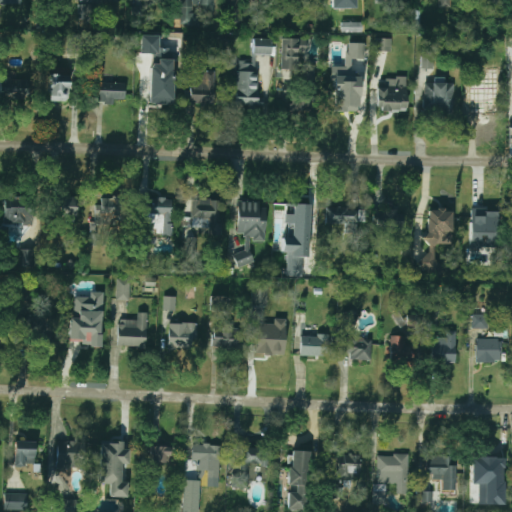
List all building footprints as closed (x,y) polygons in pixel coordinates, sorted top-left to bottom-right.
[(179,0),(179,25),(196,25),(196,5),(212,5),(212,0),(179,0)] [(239,22),(239,0),(226,0),(227,23),(239,22)] [(331,0),(332,8),(356,7),(355,0),(331,0)] [(438,0),(439,8),(451,8),(450,0),(438,0)] [(95,22),(95,4),(78,4),(78,22),(95,22)] [(341,33),(362,33),(362,22),(341,22),(341,33)] [(68,53),(82,53),(82,34),(68,34),(68,53)] [(158,35),(140,35),(140,53),(158,53),(158,35)] [(271,54),(271,38),(253,38),(253,54),(271,54)] [(282,38),(282,68),(298,68),(298,59),(305,59),(305,38),(282,38)] [(391,51),(391,38),(376,38),(375,51),(391,51)] [(364,43),(346,43),(346,63),(333,63),(333,110),(360,110),(360,74),(351,74),(351,58),(364,59),(364,43)] [(170,58),(171,48),(158,48),(158,57),(170,58)] [(433,69),(433,52),(421,52),(421,68),(433,69)] [(257,105),(257,62),(237,62),(237,105),(257,105)] [(303,78),(315,78),(315,65),(303,65),(303,78)] [(172,70),(152,70),(152,74),(143,74),(143,98),(172,98),(172,70)] [(214,71),(191,71),(191,103),(214,103),(214,71)] [(70,74),(48,74),(48,101),(70,101),(70,74)] [(406,76),(386,76),(386,85),(377,85),(377,111),(406,111),(406,76)] [(0,77),(0,99),(29,99),(29,77),(0,77)] [(453,112),(453,79),(424,79),(424,112),(453,112)] [(125,104),(125,82),(97,82),(97,104),(125,104)] [(470,89),(470,115),(496,115),(496,89),(470,89)] [(313,111),(313,95),(292,94),(291,110),(313,111)] [(193,199),(192,227),(210,227),(209,234),(220,235),(221,200),(193,199)] [(123,224),(123,202),(95,202),(95,224),(123,224)] [(251,265),(252,241),(265,241),(265,203),(237,202),(237,233),(245,233),(245,251),(235,251),(235,265),(251,265)] [(32,224),(32,204),(5,204),(5,224),(32,224)] [(78,222),(78,204),(56,204),(56,222),(78,222)] [(151,225),(151,235),(172,235),(172,206),(142,206),(142,225),(151,225)] [(356,233),(356,222),(365,222),(365,207),(326,207),(326,223),(345,223),(345,233),(356,233)] [(462,225),(462,246),(475,246),(476,226),(496,226),(496,208),(475,208),(474,225),(462,225)] [(452,209),(427,209),(425,273),(438,273),(439,244),(451,244),(452,209)] [(277,225),(277,262),(291,262),(291,241),(309,241),(309,210),(288,210),(288,225),(277,225)] [(376,236),(403,236),(403,210),(376,210),(376,236)] [(197,237),(186,237),(185,261),(197,262),(197,237)] [(34,267),(34,249),(19,249),(19,267),(34,267)] [(147,250),(139,250),(139,262),(147,262),(147,250)] [(155,286),(155,277),(145,277),(145,285),(155,286)] [(117,299),(130,299),(130,279),(117,279),(117,299)] [(265,320),(265,285),(252,285),(252,320),(265,320)] [(103,308),(92,308),(92,316),(82,316),(83,287),(68,287),(66,344),(101,345),(103,308)] [(163,309),(175,310),(176,296),(163,296),(163,309)] [(232,313),(232,296),(210,296),(210,313),(232,313)] [(488,307),(473,307),(473,328),(488,328),(488,307)] [(355,312),(343,312),(343,330),(355,330),(355,312)] [(146,313),(137,313),(137,320),(118,320),(118,346),(146,346),(146,313)] [(25,314),(25,341),(54,341),(54,315),(25,314)] [(168,323),(168,347),(194,347),(194,323),(168,323)] [(238,349),(238,328),(213,328),(213,349),(238,349)] [(254,351),(283,351),(283,331),(254,331),(254,351)] [(456,332),(433,332),(433,362),(456,362),(456,332)] [(297,336),(297,355),(328,356),(328,336),(297,336)] [(389,336),(389,361),(413,361),(413,343),(405,343),(405,336),(389,336)] [(344,337),(344,360),(371,360),(371,337),(344,337)] [(500,362),(501,339),(476,339),(476,362),(500,362)] [(14,441),(14,466),(35,466),(35,441),(14,441)] [(84,441),(57,441),(57,467),(84,467),(84,441)] [(108,496),(126,496),(126,464),(128,464),(128,441),(99,441),(98,484),(109,484),(108,496)] [(192,474),(184,474),(184,486),(199,486),(199,478),(219,478),(219,444),(192,444),(192,474)] [(171,446),(150,446),(150,462),(171,462),(171,446)] [(232,487),(247,488),(248,465),(265,465),(266,449),(240,448),(239,472),(232,472),(232,487)] [(309,451),(289,450),(288,509),(307,509),(309,451)] [(408,454),(376,453),(375,503),(386,503),(386,484),(397,484),(397,493),(408,493),(408,454)] [(337,480),(360,480),(360,454),(337,454),(337,480)] [(469,478),(469,502),(484,502),(484,478),(502,478),(502,458),(479,457),(478,479),(469,478)] [(426,478),(441,478),(441,490),(456,490),(456,458),(426,458),(426,478)] [(198,511),(200,481),(184,480),(183,511),(198,511)] [(338,485),(326,484),(325,498),(337,499),(338,485)] [(421,501),(431,502),(431,491),(422,491),(421,501)] [(4,492),(4,510),(24,510),(24,492),(4,492)] [(72,498),(55,500),(57,511),(73,511),(72,498)]
